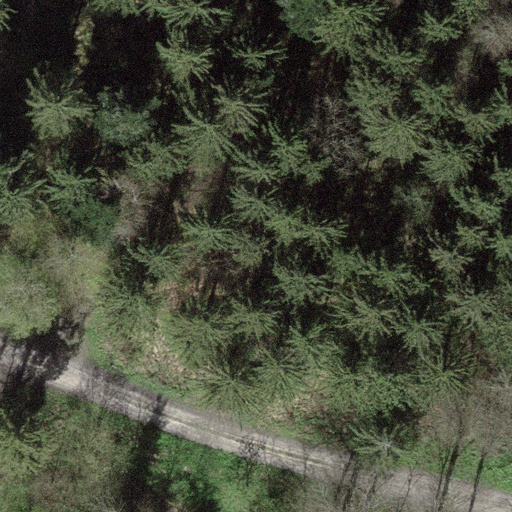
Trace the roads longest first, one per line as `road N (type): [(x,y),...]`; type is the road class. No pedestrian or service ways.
road 1 (track): [(409,0),(133,217),(0,351)]
road 2 (track): [(0,352),(460,511)]
